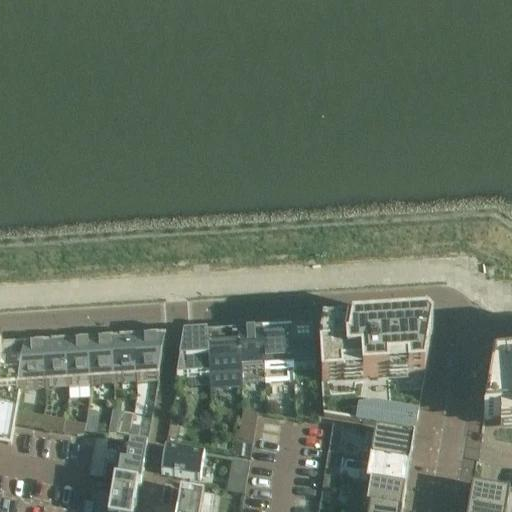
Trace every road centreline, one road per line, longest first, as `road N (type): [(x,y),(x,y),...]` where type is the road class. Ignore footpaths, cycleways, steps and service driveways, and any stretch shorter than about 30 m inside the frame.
road 1 (residential): [(0,326),(426,297),(465,313),(471,334)]
road 2 (residential): [(471,334),(439,511)]
